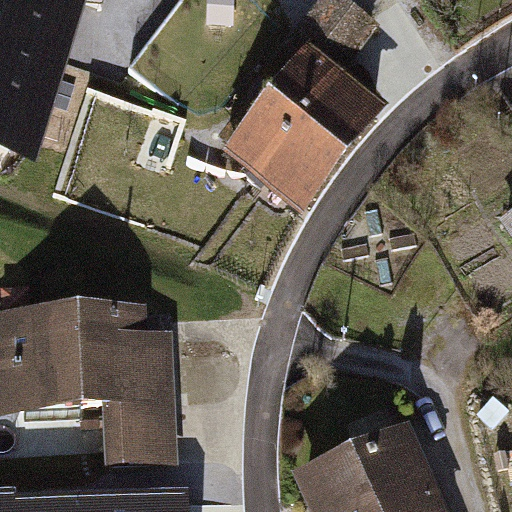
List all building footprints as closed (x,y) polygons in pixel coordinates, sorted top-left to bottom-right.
[(370,35),(331,5),(268,85),(286,99),(266,124),(253,114),(228,146),(242,156),(241,157),(303,206),(374,116),(326,79),(332,72),(338,76),(370,35)] [(216,139),(79,95),(39,216),(176,261),(216,139)] [(121,318),(5,324),(8,378),(21,377),(23,414),(110,410),(113,469),(173,466),(167,343),(122,345),(121,318)] [(501,404),(483,415),(492,429),(510,418),(501,404)] [(434,511),(405,444),(321,480),(334,511),(434,511)] [(209,511),(209,491),(81,497),(82,511),(209,511)]
